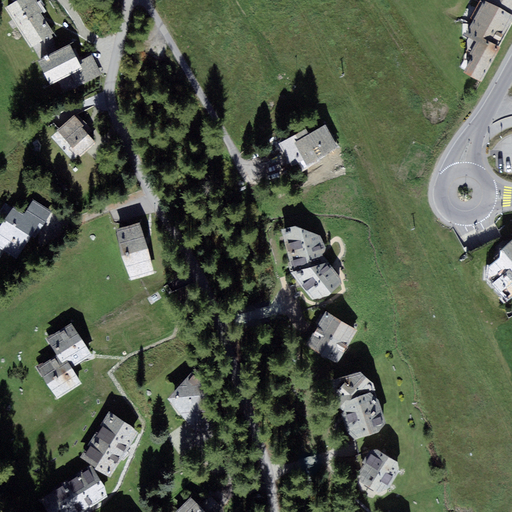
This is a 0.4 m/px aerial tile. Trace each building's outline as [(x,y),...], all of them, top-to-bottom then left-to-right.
[(38,0),(22,0),(9,8),(33,48),(58,33),(38,0)] [(470,35),(483,43),(468,69),(487,81),(507,48),(501,44),(511,26),(511,0),(490,0),(491,0),(470,35)] [(76,45),(43,62),(55,85),(88,69),(76,45)] [(75,115),(59,128),(82,156),(98,143),(75,115)] [(296,166),(312,158),(316,164),(340,149),(326,128),(317,134),(313,128),(284,144),(296,166)] [(22,208),(0,237),(0,243),(19,257),(44,225),(22,208)] [(144,225),(120,231),(132,281),(156,276),(144,225)] [(302,226),(287,230),(298,270),(327,262),(325,254),(329,248),(324,235),(302,226)] [(493,276),(499,284),(511,273),(511,248),(511,250),(510,257),(494,268),(493,276)] [(327,262),(298,270),(318,300),(345,284),(329,262),(327,262)] [(511,273),(499,284),(511,299),(511,298),(511,273)] [(360,329),(328,310),(308,343),(340,362),(360,329)] [(51,339),(61,355),(42,366),(61,397),(85,383),(76,368),(96,356),(77,324),(51,339)] [(341,379),(350,410),(355,432),(363,438),(385,432),(389,421),(384,401),(380,381),(369,371),(341,379)] [(230,403),(196,374),(174,399),(207,429),(230,403)] [(114,414),(86,455),(114,473),(141,431),(114,414)] [(403,472),(403,462),(387,452),(378,455),(366,470),(368,483),(383,492),(392,488),(403,472)] [(86,511),(112,497),(94,467),(47,496),(56,511),(86,511)] [(203,511),(190,498),(175,511),(203,511)]
